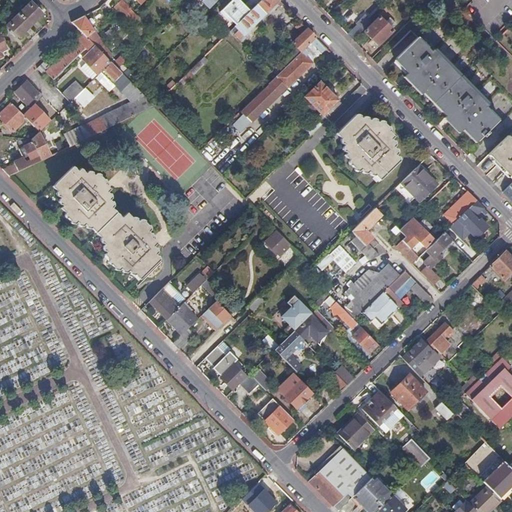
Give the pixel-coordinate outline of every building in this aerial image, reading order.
[(131,23),(139,16),(137,14),(134,12),(122,0),(116,7),(121,13),(131,23)] [(200,0),(209,9),(218,0),(200,0)] [(237,25),(251,12),(242,4),(240,6),(234,0),(233,0),(222,11),(237,25)] [(284,5),(279,0),(262,0),(251,12),(237,25),(231,31),(240,40),(277,4),(281,8),(284,5)] [(511,0),(472,0),(464,9),(492,38),(511,18),(511,5),(510,3),(511,1),(511,0)] [(44,15),(40,11),(32,3),(8,26),(9,27),(20,38),(44,15)] [(354,20),(361,28),(372,19),(365,11),(354,20)] [(118,69),(122,64),(118,60),(116,62),(112,57),(112,56),(99,38),(90,25),(84,16),(71,22),(78,29),(84,35),(95,46),(112,63),(118,69)] [(380,17),(365,32),(378,46),(393,31),(380,17)] [(317,38),(301,22),(296,27),(303,35),(294,44),(297,47),(277,66),(282,71),(312,43),(317,38)] [(353,40),(363,30),(357,25),(348,34),(353,40)] [(84,57),(95,46),(84,35),(52,66),(46,60),(37,69),(43,75),(46,72),(53,79),(80,53),(84,57)] [(418,38),(396,59),(409,72),(406,75),(461,131),(464,128),(477,141),(498,120),(485,107),(487,105),(433,50),(431,51),(418,38)] [(282,71),(277,77),(241,112),(243,115),(233,125),(241,133),(286,90),(322,54),(312,43),(282,71)] [(101,72),(112,63),(95,46),(84,57),(82,58),(99,75),(101,72)] [(204,57),(178,84),(181,87),(208,61),(204,57)] [(136,88),(118,69),(112,63),(101,72),(112,83),(113,83),(132,102),(82,126),(92,136),(154,106),(136,88)] [(36,102),(42,96),(39,93),(38,94),(26,82),(16,92),(28,104),(33,99),(36,102)] [(82,91),(83,90),(75,82),(62,95),(70,103),(75,98),(82,91)] [(336,111),(342,104),(320,82),(305,97),(323,115),(332,106),(336,111)] [(90,99),(82,91),(75,98),(83,106),(90,99)] [(168,93),(154,106),(158,110),(172,97),(168,93)] [(13,132),(27,119),(23,115),(16,108),(11,104),(0,114),(0,118),(4,122),(1,124),(6,129),(8,126),(13,132)] [(16,108),(23,115),(27,110),(21,104),(16,108)] [(40,132),(46,126),(41,120),(45,116),(39,110),(35,114),(30,108),(23,115),(27,119),(40,132)] [(356,115),(338,133),(343,137),(344,142),(346,145),(344,146),(346,151),(348,153),(346,155),(350,160),(352,164),(357,169),(361,170),(362,169),(365,172),(369,173),(371,172),(373,174),(378,175),(382,179),(400,161),(399,158),(397,155),(398,153),(397,149),(395,147),(396,145),(395,141),(393,138),(395,136),(390,131),(389,126),(385,122),(380,121),(379,122),(378,122),(376,120),(372,119),(371,121),(369,119),(365,118),(362,120),(360,117),(356,115)] [(318,120),(313,125),(307,131),(311,135),(322,124),(318,120)] [(70,147),(92,136),(82,126),(64,135),(70,147)] [(42,161),(50,156),(39,133),(31,140),(42,161)] [(511,141),(507,136),(488,155),(511,178),(511,141)] [(9,177),(42,161),(31,140),(30,139),(17,138),(17,140),(21,148),(19,149),(23,157),(13,162),(14,164),(2,170),(9,177)] [(210,162),(217,170),(223,164),(216,156),(210,162)] [(439,185),(420,165),(402,182),(422,202),(439,185)] [(60,189),(56,192),(57,197),(59,196),(60,198),(58,200),(59,205),(62,204),(64,205),(68,210),(65,213),(65,214),(66,219),(68,218),(71,221),(70,223),(75,224),(76,223),(78,224),(78,225),(82,227),(84,225),(86,226),(85,228),(90,229),(91,229),(94,226),(98,230),(95,233),(96,234),(98,231),(103,236),(100,238),(99,239),(100,244),(102,243),(103,245),(101,247),(102,252),(106,250),(107,252),(112,257),(109,259),(108,260),(109,265),(112,264),(114,267),(114,269),(119,271),(121,268),(122,270),(122,272),(126,273),(128,271),(130,273),(130,275),(134,276),(135,275),(138,273),(142,277),(160,260),(159,255),(157,256),(155,254),(158,252),(157,247),(154,248),(153,246),(149,242),(151,239),(152,238),(151,233),(150,233),(148,232),(150,230),(149,225),(147,226),(144,223),(145,220),(140,219),(138,221),(137,220),(137,218),(132,217),(131,218),(128,221),(123,216),(121,218),(112,208),(114,206),(112,201),(111,201),(110,200),(112,198),(110,193),(107,194),(107,193),(102,188),(105,185),(106,184),(105,179),(103,180),(100,177),(100,174),(96,173),(94,175),(92,174),(93,172),(88,171),(85,173),(80,168),(77,171),(73,166),(51,186),(52,187),(55,184),(60,189)] [(511,183),(503,192),(511,201),(511,183)] [(477,201),(468,192),(441,218),(450,227),(477,201)] [(486,215),(488,212),(477,201),(450,227),(445,232),(450,238),(460,229),(464,226),(465,227),(482,211),(486,215)] [(375,209),(352,231),(357,236),(352,241),(370,260),(380,255),(369,244),(367,247),(366,245),(373,238),(366,231),(381,216),(375,209)] [(419,224),(413,218),(400,230),(401,232),(406,237),(402,241),(410,248),(419,240),(425,247),(434,240),(427,232),(419,224)] [(419,224),(427,232),(432,228),(432,226),(426,220),(423,220),(419,224)] [(412,264),(419,257),(410,248),(402,241),(406,237),(401,232),(400,230),(395,225),(390,231),(401,242),(396,247),(412,264)] [(291,245),(277,231),(265,242),(279,256),(291,245)] [(419,257),(429,267),(441,256),(438,253),(452,240),(450,238),(445,232),(419,257)] [(455,243),(474,262),(484,253),(474,243),(468,248),(459,240),(455,243)] [(317,265),(321,269),(331,260),(344,273),(355,263),(338,245),(317,265)] [(511,271),(511,258),(506,251),(491,266),(504,279),(511,271)] [(361,278),(337,302),(355,320),(363,312),(384,292),(400,276),(389,265),(381,273),(370,270),(361,278)] [(422,274),(433,285),(440,279),(429,267),(422,274)] [(212,276),(206,270),(198,278),(204,284),(212,276)] [(398,306),(400,309),(405,304),(400,299),(394,293),(411,277),(405,271),(400,276),(384,292),(398,306)] [(331,273),(322,278),(326,285),(335,280),(331,273)] [(481,275),(472,284),(485,298),(488,294),(481,286),(486,281),(481,275)] [(417,283),(411,277),(394,293),(400,299),(411,288),(417,283)] [(188,287),(194,293),(202,285),(204,284),(198,278),(188,287)] [(169,282),(149,301),(167,320),(182,305),(187,301),(169,282)] [(411,288),(429,306),(434,301),(417,283),(411,288)] [(472,284),(465,291),(481,307),(488,300),(485,298),(472,284)] [(511,291),(495,308),(500,314),(511,301),(511,291)] [(384,292),(363,312),(370,320),(375,316),(382,322),(398,306),(384,292)] [(326,300),(329,297),(326,293),(313,306),(316,310),(326,300)] [(260,296),(248,307),(254,313),(265,301),(260,296)] [(284,330),(290,335),(294,330),(312,313),(294,296),(287,302),(292,306),(282,316),(290,324),(284,330)] [(336,302),(330,296),(329,297),(326,300),(331,306),(336,302)] [(217,302),(204,315),(218,329),(231,316),(217,302)] [(337,302),(336,302),(331,306),(333,309),(335,315),(340,315),(357,332),(353,336),(370,353),(379,344),(355,320),(337,302)] [(462,332),(472,342),(500,314),(495,308),(490,302),(486,306),(484,306),(478,312),(479,313),(472,320),(473,321),(468,325),(464,321),(458,328),(462,332)] [(182,305),(167,320),(182,335),(184,333),(197,321),(182,305)] [(333,327),(316,310),(312,314),(312,313),(294,330),(303,339),(304,340),(309,334),(314,340),(317,337),(318,338),(318,337),(323,339),(324,336),(328,332),(328,331),(331,329),(333,327)] [(446,323),(428,341),(441,354),(450,345),(446,341),(455,332),(446,323)] [(333,327),(331,329),(339,338),(342,336),(333,327)] [(275,350),(274,350),(296,371),(301,366),(289,354),(294,349),(296,347),(304,340),(303,339),(294,330),(290,335),(279,345),(275,350)] [(447,360),(450,363),(472,342),(462,332),(456,338),(460,343),(458,345),(459,347),(447,360)] [(182,335),(173,344),(179,349),(189,339),(184,333),(182,335)] [(266,335),(261,341),(270,350),(275,344),(266,335)] [(404,351),(399,356),(414,371),(414,370),(426,358),(433,351),(422,339),(407,353),(404,351)] [(240,384),(248,376),(242,370),(235,363),(239,359),(230,351),(227,355),(218,346),(205,359),(215,368),(223,374),(221,376),(235,389),(240,384)] [(426,358),(414,370),(421,377),(428,369),(424,364),(428,361),(426,358)] [(465,393),(500,430),(508,422),(511,417),(511,376),(507,372),(511,367),(502,358),(494,365),(482,377),(473,386),(465,393)] [(337,374),(348,385),(354,378),(342,366),(335,372),(337,374)] [(469,382),(473,386),(482,377),(478,373),(469,382)] [(248,376),(240,384),(249,394),(259,384),(250,374),(248,376)] [(331,380),(341,391),(348,385),(337,374),(331,380)] [(410,374),(391,392),(409,409),(426,392),(410,374)] [(300,380),(285,395),(297,408),(313,393),(300,380)] [(458,393),(462,397),(465,393),(473,386),(469,382),(458,393)] [(397,408),(381,392),(363,409),(380,426),(397,408)] [(279,435),(294,420),(273,398),(258,413),(279,435)] [(441,403),(435,409),(447,421),(453,415),(441,403)] [(397,408),(380,426),(387,433),(404,416),(397,408)] [(374,430),(358,414),(337,433),(353,450),(374,430)] [(412,439),(402,449),(408,455),(410,453),(424,466),(431,459),(412,439)] [(505,462),(486,443),(465,464),(483,483),(505,462)] [(342,448),(309,481),(317,489),(338,511),(352,497),(372,478),(342,448)] [(410,453),(408,455),(421,468),(424,466),(410,453)] [(505,462),(483,483),(487,487),(499,499),(511,486),(511,468),(509,466),(505,462)] [(426,489),(440,476),(433,470),(420,482),(426,489)] [(374,476),(372,478),(352,497),(367,511),(376,511),(378,510),(386,502),(393,496),(374,476)] [(453,487),(447,481),(444,485),(450,491),(453,487)] [(499,499),(487,487),(469,504),(477,511),(488,511),(493,507),(495,508),(501,501),(499,499)] [(281,505),(273,496),(266,503),(257,511),(268,511),(272,508),(275,511),(281,505)] [(405,511),(407,510),(393,496),(386,502),(378,510),(379,511),(405,511)] [(246,511),(257,511),(266,503),(260,498),(246,511)] [(477,511),(469,504),(467,501),(456,511),(477,511)]
